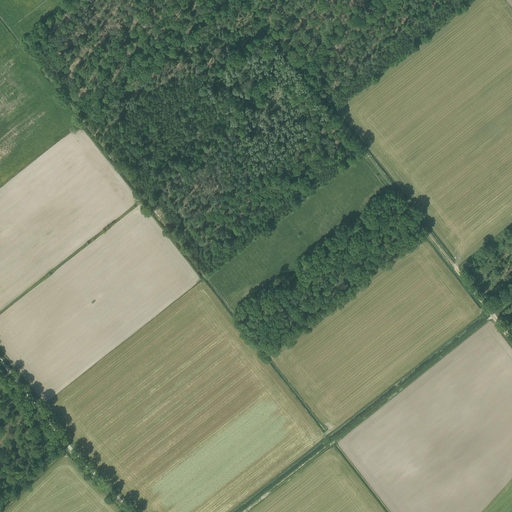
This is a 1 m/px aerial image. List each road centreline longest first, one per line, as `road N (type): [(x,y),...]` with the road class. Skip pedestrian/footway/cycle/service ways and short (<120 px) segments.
road 1 (track): [(480,301),(244,0)]
road 2 (track): [(243,511),(511,300)]
road 3 (track): [(133,511),(0,353)]
